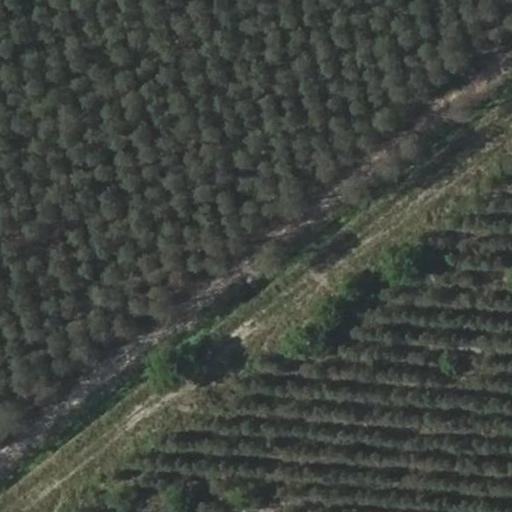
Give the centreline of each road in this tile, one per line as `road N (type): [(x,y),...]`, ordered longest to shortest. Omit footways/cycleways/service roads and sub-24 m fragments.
road 1 (track): [(511,52),(0,458)]
road 2 (track): [(511,126),(14,511)]
